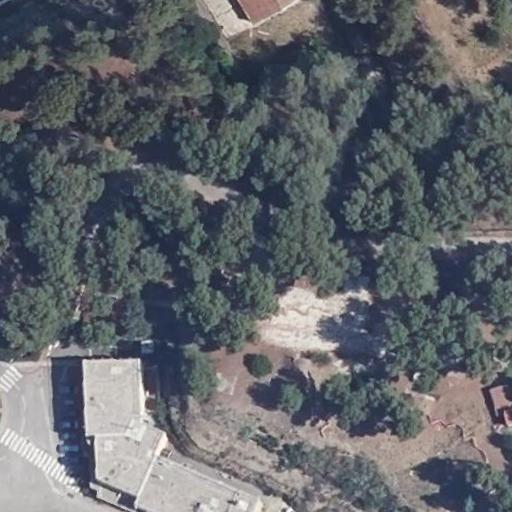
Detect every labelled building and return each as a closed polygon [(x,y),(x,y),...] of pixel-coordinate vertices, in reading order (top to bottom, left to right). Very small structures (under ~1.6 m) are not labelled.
[(295,0),(241,0),(255,23),(295,0)] [(272,340),(347,345),(350,300),(275,295),(272,340)] [(383,305),(371,334),(391,342),(402,313),(383,305)] [(102,497),(137,511),(258,511),(262,503),(158,460),(168,437),(146,428),(142,362),(86,365),(92,488),(102,492),(102,497)] [(499,409),(511,406),(511,396),(510,384),(495,387),(499,409)]
